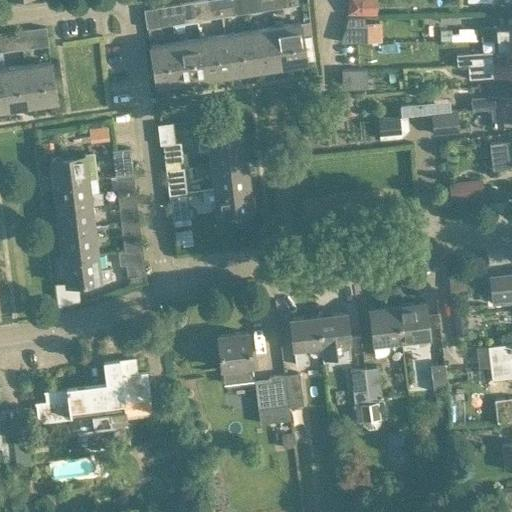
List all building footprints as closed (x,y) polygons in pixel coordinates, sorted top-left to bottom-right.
[(199,0),(194,1),(197,20),(233,14),(232,5),(209,8),(207,0),(199,0)] [(260,10),(272,8),(283,6),(282,0),(258,0),(259,0),(260,10)] [(348,0),(349,1),(348,13),(375,12),(375,0),(348,0)] [(157,6),(159,16),(182,12),(183,22),(197,20),(194,1),(157,6)] [(160,25),(183,22),(182,12),(159,16),(160,25)] [(481,39),(496,38),(511,36),(511,16),(506,17),(507,23),(480,26),(481,39)] [(282,24),(274,26),(280,66),(306,62),(305,59),(314,58),(310,34),(302,35),(300,22),(282,24)] [(8,31),(9,40),(32,38),(33,47),(47,45),(45,26),(8,31)] [(249,30),(255,69),(280,66),(274,26),(249,30)] [(451,39),(477,38),(477,26),(458,27),(458,31),(451,32),(451,39)] [(255,69),(249,30),(232,32),(225,33),(231,73),(255,69)] [(343,31),(340,41),(364,40),(363,30),(343,31)] [(200,37),(206,77),(231,73),(225,33),(200,37)] [(482,60),(482,63),(511,60),(511,36),(496,38),(497,49),(481,50),(482,60)] [(200,37),(175,41),(181,81),(206,77),(200,37)] [(32,38),(9,40),(10,50),(33,47),(32,38)] [(181,81),(175,41),(149,45),(155,85),(181,81)] [(478,50),(455,51),(456,65),(467,64),(479,63),(478,50)] [(50,60),(25,64),(31,104),(56,100),(50,60)] [(479,63),(467,64),(468,77),(483,76),(510,74),(511,81),(511,60),(482,63),(479,63)] [(6,108),(31,104),(25,64),(0,68),(6,108)] [(366,68),(341,69),(342,87),(367,87),(366,68)] [(511,88),(511,92),(500,94),(470,95),(471,108),(490,106),(511,104),(511,85),(511,88)] [(430,99),(431,110),(447,108),(446,98),(430,99)] [(511,104),(490,106),(471,108),(490,106),(492,127),(503,126),(502,120),(511,118),(511,104)] [(458,130),(456,110),(456,108),(431,111),(433,133),(458,130)] [(398,116),(376,118),(377,134),(394,132),(399,128),(398,116)] [(196,139),(197,149),(209,148),(211,163),(245,159),(242,134),(196,139)] [(302,140),(299,149),(299,153),(315,150),(313,138),(302,140)] [(511,139),(505,140),(488,142),(491,168),(509,165),(508,159),(511,158),(511,139)] [(51,141),(41,142),(42,151),(52,150),(51,141)] [(180,141),(162,143),(164,155),(182,153),(180,141)] [(53,181),(87,178),(97,177),(93,151),(50,156),(53,181)] [(201,189),(201,190),(248,184),(245,159),(211,163),(214,187),(201,189)] [(133,173),(131,161),(113,163),(115,175),(133,173)] [(183,167),(165,169),(167,181),(185,179),(183,167)] [(56,206),(90,202),(102,200),(101,190),(89,191),(87,178),(53,181),(56,206)] [(449,181),(450,199),(476,197),(474,179),(449,181)] [(248,184),(201,190),(203,200),(215,198),(217,214),(232,212),(233,225),(251,223),(249,210),(251,210),(248,184)] [(136,198),(134,186),(116,188),(117,200),(136,198)] [(186,192),(168,194),(170,206),(188,204),(186,192)] [(508,199),(488,201),(489,206),(489,211),(509,209),(508,204),(508,199)] [(59,231),(93,227),(90,202),(56,206),(59,231)] [(120,225),(139,223),(137,211),(119,213),(120,225)] [(62,256),(96,253),(93,227),(59,231),(62,256)] [(142,248),(140,236),(121,238),(123,250),(142,248)] [(96,253),(62,256),(65,283),(111,278),(110,267),(98,269),(96,253)] [(127,276),(135,275),(145,273),(143,262),(125,264),(127,276)] [(450,289),(478,286),(476,270),(448,274),(450,289)] [(511,272),(489,275),(491,295),(492,302),(511,299),(511,272)] [(429,343),(427,320),(424,301),(396,304),(400,337),(415,335),(416,344),(429,343)] [(400,337),(396,304),(368,307),(374,350),(374,355),(384,353),(386,352),(388,350),(389,347),(389,345),(388,339),(400,337)] [(464,305),(452,307),(455,332),(467,330),(464,305)] [(316,314),(320,344),(322,361),(336,359),(350,357),(347,339),(348,339),(345,310),(316,314)] [(289,317),(291,337),(292,347),(293,347),(295,364),(308,363),(306,346),(320,344),(316,314),(289,317)] [(217,335),(220,366),(221,366),(223,381),(239,379),(239,381),(253,379),(247,331),(217,335)] [(491,376),(511,373),(511,341),(487,344),(491,376)] [(475,344),(478,365),(488,364),(485,343),(475,344)] [(105,360),(107,382),(45,390),(45,400),(36,401),(37,422),(91,415),(92,429),(112,427),(114,445),(130,443),(127,422),(111,424),(111,420),(112,420),(126,418),(125,416),(151,412),(146,371),(137,372),(134,357),(105,360)] [(444,362),(429,364),(433,390),(447,388),(444,362)] [(364,367),(368,399),(381,398),(377,366),(364,367)] [(355,401),(368,399),(364,367),(351,369),(355,401)] [(288,405),(302,404),(299,372),(284,374),(288,405)] [(288,405),(284,374),(268,376),(268,377),(254,378),(260,421),(289,417),(288,405)] [(498,422),(511,420),(511,396),(495,399),(498,422)] [(368,399),(355,401),(357,420),(361,420),(362,423),(368,428),(375,426),(379,420),(379,418),(384,417),(381,398),(368,399)] [(0,410),(0,440),(1,447),(3,465),(16,463),(9,410),(0,410)] [(511,442),(502,443),(505,469),(511,468),(511,442)] [(446,479),(448,493),(474,490),(472,476),(446,479)] [(440,478),(424,479),(426,499),(442,498),(440,478)] [(409,487),(397,489),(398,501),(411,500),(409,487)]
